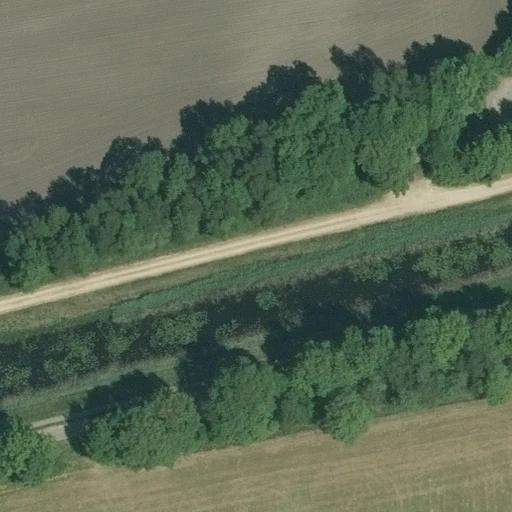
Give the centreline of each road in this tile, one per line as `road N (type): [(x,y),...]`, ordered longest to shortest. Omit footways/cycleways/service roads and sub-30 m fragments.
road 1 (track): [(511,179),(0,308)]
road 2 (unclassified): [(0,443),(511,317)]
